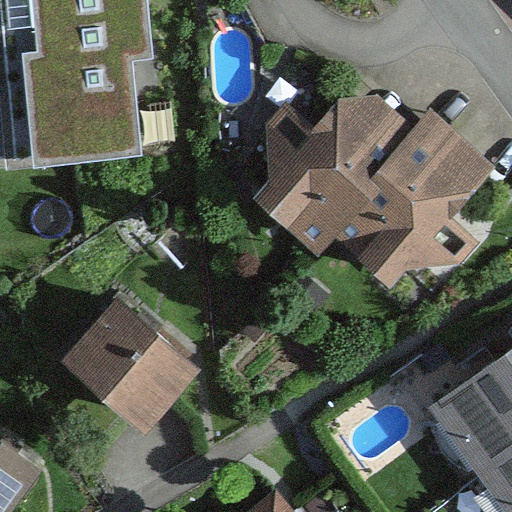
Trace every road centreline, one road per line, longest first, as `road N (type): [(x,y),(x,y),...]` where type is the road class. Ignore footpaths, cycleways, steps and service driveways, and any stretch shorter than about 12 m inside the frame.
road 1 (residential): [(122,511),(289,414)]
road 2 (residential): [(445,0),(424,30),(394,48),(352,41),(290,0)]
